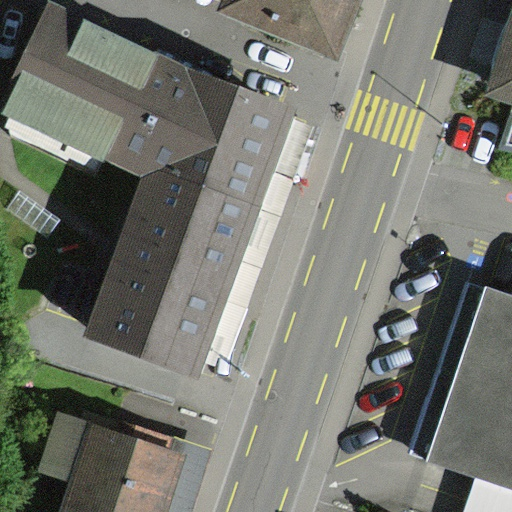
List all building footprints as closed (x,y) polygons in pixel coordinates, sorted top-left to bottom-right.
[(140,178),(85,336),(197,379),(296,103),(189,65),(51,0),(16,78),(23,84),(7,116),(140,178)] [(222,0),(217,13),(337,61),(362,0),(222,0)] [(511,17),(487,93),(511,102),(511,110),(500,148),(511,149),(511,17)] [(511,307),(467,293),(410,463),(511,496),(511,307)] [(74,488),(66,511),(173,511),(190,458),(65,419),(46,479),(74,488)]
